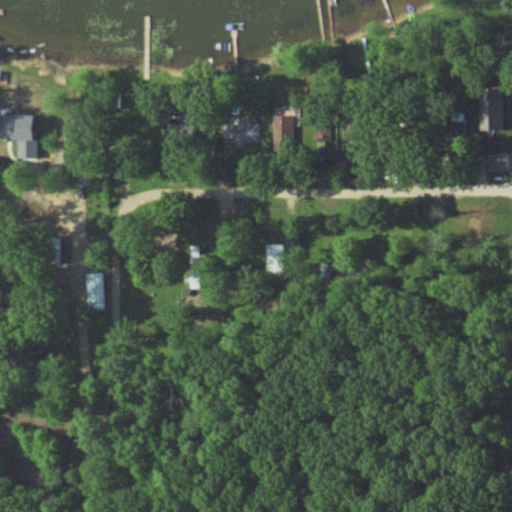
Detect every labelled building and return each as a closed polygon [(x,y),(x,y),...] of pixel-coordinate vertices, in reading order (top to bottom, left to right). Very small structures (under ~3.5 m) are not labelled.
[(507,129),(507,110),(502,110),(502,87),(484,87),(484,128),(507,129)] [(42,157),(42,139),(49,139),(49,114),(14,114),(14,124),(4,124),(4,140),(22,140),(22,157),(42,157)] [(273,128),(273,152),(295,152),(294,114),(274,115),(274,120),(267,120),(267,128),(273,128)] [(260,142),(260,123),(226,124),(226,143),(260,142)] [(330,140),(330,123),(314,123),(314,140),(330,140)] [(283,271),(281,244),(264,245),(265,272),(283,271)] [(86,273),(87,297),(105,297),(104,272),(86,273)]
